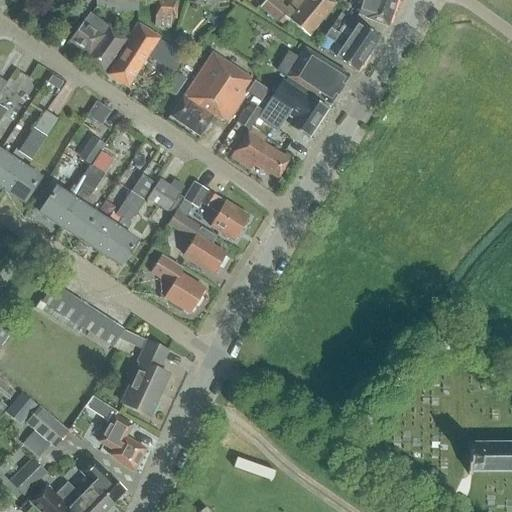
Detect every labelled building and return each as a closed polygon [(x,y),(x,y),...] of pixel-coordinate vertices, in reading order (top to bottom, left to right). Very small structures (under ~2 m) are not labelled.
[(95,0),(96,6),(106,6),(106,8),(114,8),(114,11),(137,11),(136,0),(95,0)] [(175,19),(176,0),(155,0),(155,18),(154,27),(170,27),(170,19),(175,19)] [(308,37),(335,4),(329,0),(292,0),(285,9),(274,0),(265,0),(260,8),(277,22),(283,16),(308,37)] [(387,26),(395,0),(362,0),(358,15),(387,26)] [(102,72),(125,40),(89,13),(68,42),(87,55),(84,59),(102,72)] [(335,20),(330,29),(368,55),(380,38),(358,23),(351,33),(347,31),(348,29),(335,20)] [(159,39),(159,38),(136,24),(126,40),(128,41),(107,75),(127,88),(147,57),(174,73),(184,55),(159,39)] [(368,55),(330,29),(324,37),(336,46),(338,44),(342,47),(335,57),(356,72),(368,55)] [(194,42),(181,32),(172,42),(185,53),(194,42)] [(278,72),(287,78),(284,83),(304,95),(307,91),(330,105),(349,76),(304,49),(298,60),(288,54),(278,72)] [(251,79),(212,53),(183,97),(182,97),(169,117),(199,136),(214,115),(226,123),(244,97),(240,94),(251,79)] [(51,75),(46,82),(58,89),(62,82),(51,75)] [(247,92),(261,101),(268,90),(254,81),(247,92)] [(282,81),(266,105),(257,119),(276,131),(286,115),(292,119),(288,126),(308,139),(328,108),(309,96),(307,98),(304,95),(284,83),(282,81)] [(111,111),(96,101),(86,116),(102,126),(111,111)] [(248,130),(261,111),(250,104),(237,123),(248,130)] [(25,141),(37,149),(45,137),(44,137),(56,119),(45,112),(25,141)] [(278,180),(290,160),(263,143),(266,138),(251,127),(230,158),(249,171),(254,165),(278,180)] [(104,145),(91,136),(77,157),(90,166),(104,145)] [(30,160),(37,149),(25,141),(18,152),(30,160)] [(0,152),(0,187),(2,189),(19,164),(0,152)] [(99,154),(90,167),(83,178),(95,186),(110,162),(99,154)] [(39,177),(19,164),(2,189),(23,202),(39,177)] [(141,175),(122,204),(134,212),(142,201),(141,200),(152,183),(141,175)] [(82,193),(88,197),(90,193),(95,186),(83,178),(76,189),(73,187),(68,196),(55,188),(39,213),(60,227),(82,193)] [(180,192),(159,179),(146,198),(167,212),(178,195),(180,192)] [(183,199),(183,200),(192,205),(197,208),(200,203),(207,191),(193,183),(183,199)] [(201,204),(217,214),(209,226),(233,242),(248,217),(209,192),(201,204)] [(60,227),(79,240),(96,215),(89,210),(97,197),(90,193),(88,197),(82,193),(60,227)] [(176,211),(183,200),(183,199),(178,195),(167,212),(173,216),(176,211)] [(134,212),(122,204),(115,215),(121,219),(99,253),(120,266),(136,241),(124,233),(129,224),(127,223),(134,212)] [(176,211),(167,225),(192,240),(199,228),(200,226),(185,217),(176,211)] [(121,219),(115,215),(112,213),(106,222),(96,215),(79,240),(99,253),(121,219)] [(192,240),(183,255),(213,275),(226,255),(210,245),(215,237),(199,228),(192,240)] [(204,290),(179,274),(182,269),(161,256),(150,274),(171,286),(163,298),(189,314),(204,290)] [(52,308),(63,290),(53,284),(41,302),(52,308)] [(63,290),(52,308),(62,315),(73,297),(63,290)] [(73,297),(62,315),(72,321),(83,303),(73,297)] [(83,303),(72,321),(82,328),(93,310),(83,303)] [(93,310),(82,328),(92,334),(103,316),(93,310)] [(2,316),(0,318),(0,323),(11,331),(16,325),(2,316)] [(103,316),(92,334),(102,341),(113,323),(103,316)] [(0,346),(11,331),(0,323),(0,346)] [(113,323),(102,341),(112,347),(118,338),(123,330),(123,329),(113,323)] [(123,330),(118,338),(143,350),(137,362),(139,363),(121,403),(150,416),(168,376),(158,371),(167,351),(147,341),(123,330)] [(0,386),(13,392),(19,379),(0,370),(0,386)] [(36,405),(21,393),(4,413),(20,426),(36,405)] [(68,431),(39,407),(25,424),(54,448),(68,431)] [(98,442),(112,450),(109,456),(116,461),(133,472),(145,450),(124,438),(131,426),(106,412),(99,425),(106,428),(98,442)] [(511,442),(468,443),(468,450),(468,456),(468,458),(468,465),(468,472),(472,472),(511,472),(511,442)] [(46,474),(32,459),(8,481),(23,497),(46,474)] [(125,491),(105,471),(102,469),(98,473),(89,463),(80,473),(92,485),(92,484),(112,504),(125,491)] [(92,484),(92,485),(80,497),(67,484),(54,496),(58,500),(67,510),(69,511),(104,511),(112,504),(92,484)] [(69,511),(67,510),(58,500),(58,501),(54,496),(45,488),(31,503),(40,511),(69,511)]
